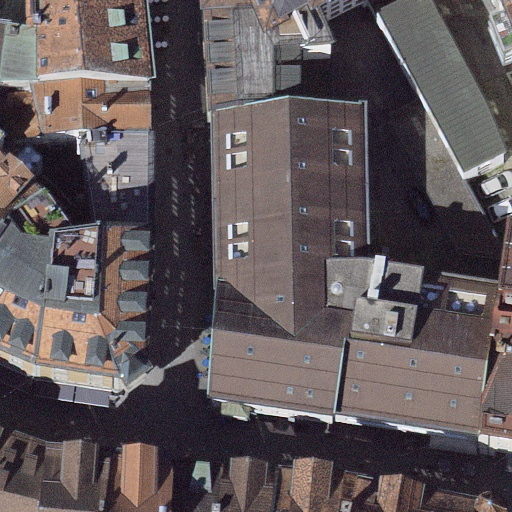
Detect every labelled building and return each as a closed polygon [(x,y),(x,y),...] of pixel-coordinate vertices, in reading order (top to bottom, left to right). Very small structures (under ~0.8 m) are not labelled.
[(76,161),(149,157),(133,0),(19,0),(24,162),(76,161)] [(193,0),(198,37),(204,135),(295,133),(294,78),(329,75),(312,40),(361,16),(351,0),(193,0)] [(394,0),(351,0),(361,16),(394,0)] [(511,0),(483,0),(470,5),(511,108),(511,0)] [(409,23),(358,52),(443,209),(490,185),(409,23)] [(295,133),(204,135),(200,421),(330,440),(358,286),(358,130),(336,132),(295,133)] [(81,263),(150,259),(149,204),(149,157),(76,161),(81,263)] [(0,171),(0,250),(30,209),(0,171)] [(30,209),(0,250),(0,374),(33,393),(31,268),(50,243),(30,209)] [(511,251),(490,250),(481,305),(464,461),(511,468),(511,251)] [(31,268),(33,393),(114,403),(147,386),(150,259),(81,263),(31,268)] [(358,286),(330,440),(464,461),(481,305),(358,286)] [(40,511),(46,472),(0,452),(0,511),(40,511)] [(97,511),(99,483),(46,472),(40,511),(97,511)] [(160,511),(162,486),(99,483),(97,511),(160,511)] [(266,511),(268,497),(162,486),(160,511),(266,511)] [(320,511),(321,505),(268,497),(266,511),(320,511)]
